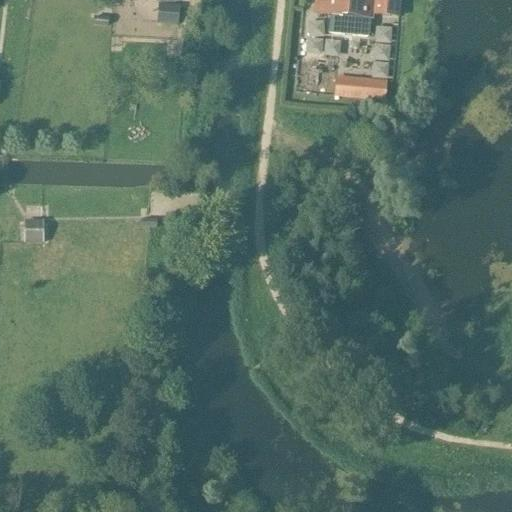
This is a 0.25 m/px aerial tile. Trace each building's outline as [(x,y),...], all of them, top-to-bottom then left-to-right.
[(372,20),(373,0),(319,0),(318,15),(330,16),(329,34),(368,38),(369,20),(372,20)] [(96,27),(111,28),(112,3),(104,2),(103,13),(97,12),(96,27)] [(173,25),(174,9),(160,8),(159,24),(173,25)] [(185,59),(187,43),(178,42),(177,58),(185,59)] [(156,230),(156,222),(143,221),(143,230),(156,230)] [(43,244),(43,227),(26,228),(26,245),(43,244)]
